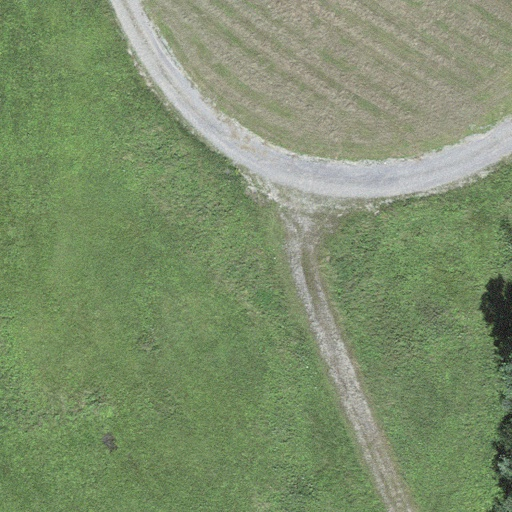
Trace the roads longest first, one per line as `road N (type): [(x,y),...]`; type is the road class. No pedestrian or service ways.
road 1 (track): [(511,137),(403,183),(353,183),(269,164),(200,114),(128,0)]
road 2 (track): [(307,176),(310,244),(335,351),(403,511)]
